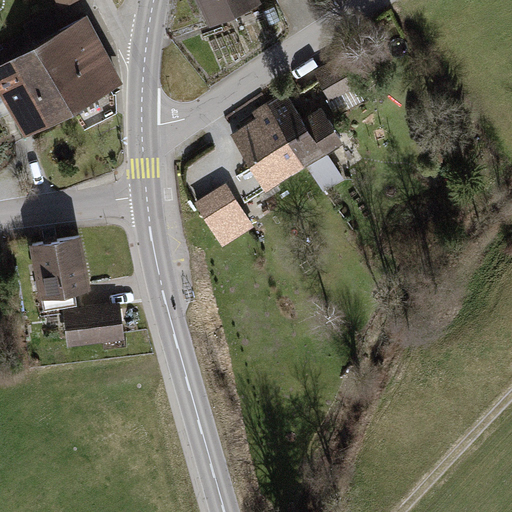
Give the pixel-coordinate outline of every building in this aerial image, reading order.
[(196,0),(209,26),(262,2),(260,0),(196,0)] [(88,16),(38,43),(75,110),(125,83),(88,16)] [(38,43),(0,64),(0,92),(25,138),(75,110),(38,43)] [(343,55),(313,71),(330,101),(359,85),(343,55)] [(256,118),(230,134),(266,191),(343,142),(321,107),(302,119),(284,91),(252,111),(256,118)] [(184,166),(193,193),(226,181),(217,155),(184,166)] [(254,228),(227,183),(195,202),(223,247),(254,228)] [(78,236),(33,245),(43,293),(87,285),(78,236)] [(118,308),(67,314),(70,343),(122,337),(118,308)]
